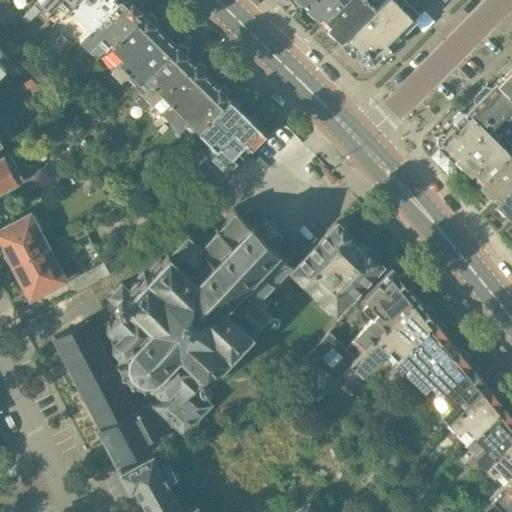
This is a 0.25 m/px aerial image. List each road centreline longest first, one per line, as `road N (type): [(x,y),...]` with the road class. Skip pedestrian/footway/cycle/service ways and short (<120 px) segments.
road 1 (secondary): [(511,319),(360,142)]
road 2 (residential): [(508,0),(360,142)]
road 3 (secondary): [(360,142),(216,0)]
road 4 (residential): [(59,480),(0,367)]
